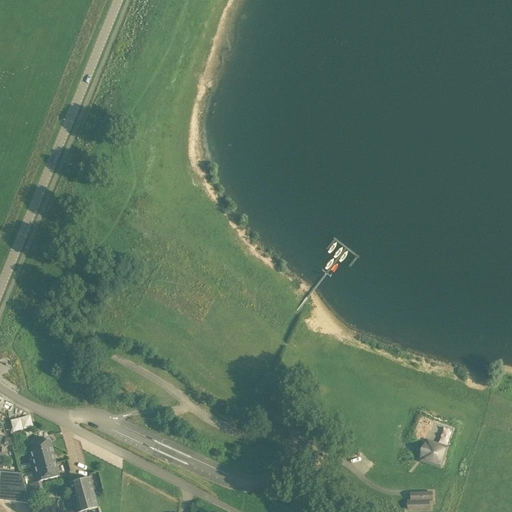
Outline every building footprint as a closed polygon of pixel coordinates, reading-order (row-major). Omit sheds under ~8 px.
[(19,416),(20,428),(32,427),(31,415),(19,416)] [(446,446),(426,439),(419,459),(439,466),(446,446)] [(28,445),(37,482),(29,484),(33,500),(46,496),(42,481),(59,476),(49,440),(28,445)] [(20,474),(0,472),(0,500),(29,504),(20,474)] [(75,511),(81,511),(97,508),(90,478),(68,485),(75,511)] [(407,502),(407,509),(429,508),(428,499),(432,499),(431,492),(409,493),(410,502),(407,502)]
